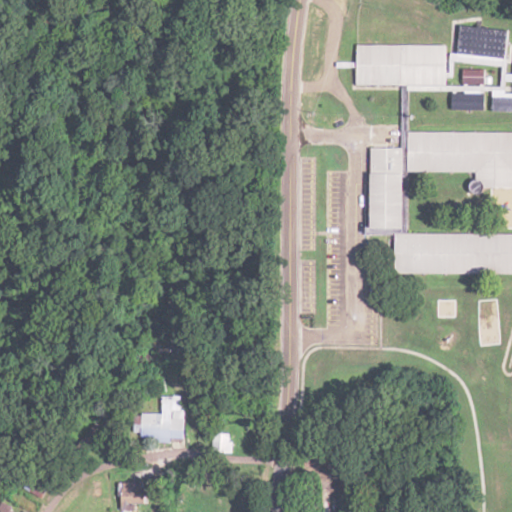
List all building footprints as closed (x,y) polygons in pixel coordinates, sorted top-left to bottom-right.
[(448,45),(356,44),(356,65),(357,65),(356,88),(452,90),(452,109),(484,110),(485,70),(462,70),(462,86),(447,86),(448,45)] [(511,232),(409,232),(409,171),(447,171),(447,158),(460,158),(460,131),(408,131),(408,148),(373,147),(372,235),(397,235),(397,274),(511,274),(511,232)] [(142,411),(141,438),(182,440),(183,412),(142,411)] [(27,488),(43,498),(54,481),(37,471),(27,488)] [(147,501),(143,479),(120,483),(124,505),(147,501)] [(19,511),(21,510),(7,503),(2,511),(19,511)]
